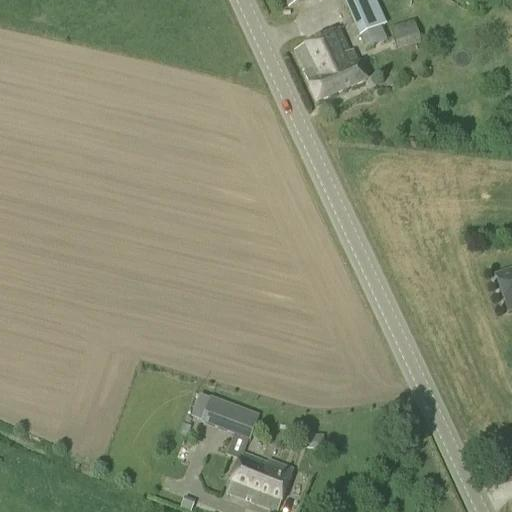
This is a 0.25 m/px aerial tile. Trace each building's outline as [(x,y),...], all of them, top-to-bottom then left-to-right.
[(282,0),(287,9),(307,0),(282,0)] [(341,0),(359,37),(384,26),(383,24),(384,24),(372,0),(341,0)] [(396,51),(420,43),(412,22),(389,30),(396,51)] [(349,56),(338,32),(293,53),(304,74),(302,74),(309,87),(315,105),(364,83),(351,54),(349,56)] [(506,313),(511,311),(511,273),(494,279),(506,313)] [(248,442),(257,419),(210,402),(201,424),(248,442)] [(322,437),(305,436),(304,450),(321,451),(322,437)] [(267,466),(241,456),(226,495),(245,502),(245,501),(251,503),(250,504),(270,511),(276,511),(292,472),(268,463),(267,466)]
